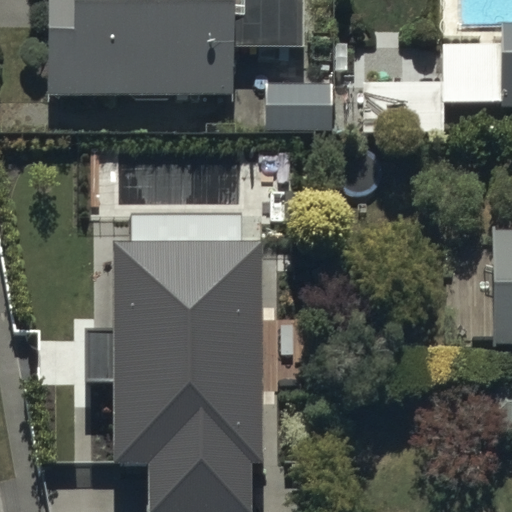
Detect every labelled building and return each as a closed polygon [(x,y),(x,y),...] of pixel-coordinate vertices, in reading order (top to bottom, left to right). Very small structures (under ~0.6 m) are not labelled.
[(47,0),(46,108),(224,110),(225,62),(298,62),(298,0),(47,0)] [(511,36),(496,37),(496,119),(511,119),(511,36)] [(331,105),(331,140),(440,140),(440,89),(358,89),(358,105),(331,105)] [(331,140),(331,105),(331,94),(262,94),(262,140),(331,140)] [(238,340),(211,170),(56,195),(80,338),(88,336),(107,456),(124,453),(125,463),(191,453),(200,511),(302,511),(295,463),(228,474),(222,434),(242,431),(227,341),(238,340)] [(511,242),(489,244),(490,362),(511,361),(511,242)] [(511,439),(511,394),(471,396),(472,441),(511,439)]
